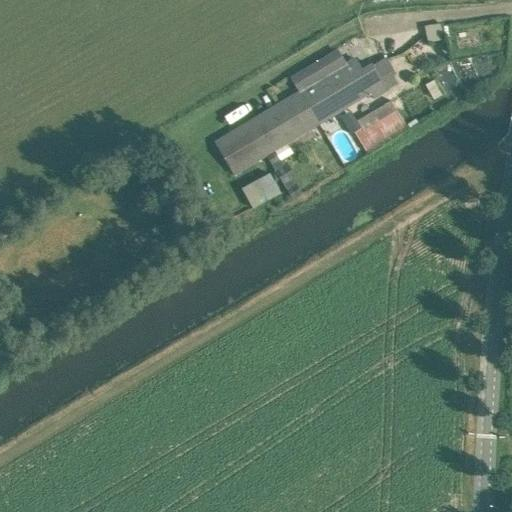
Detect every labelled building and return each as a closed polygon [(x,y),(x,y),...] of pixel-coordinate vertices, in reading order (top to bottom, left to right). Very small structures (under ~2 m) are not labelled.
[(339,50),(291,79),(300,93),(302,91),(311,107),(309,108),(319,124),(370,93),(374,100),(389,91),(388,90),(373,64),(362,70),(356,60),(348,65),(339,50)] [(386,57),(373,64),(388,90),(398,84),(393,76),(396,74),(386,57)] [(300,93),(216,143),(235,174),(319,124),(309,108),(311,107),(302,91),(300,93)] [(394,100),(358,121),(362,128),(355,132),(366,149),(406,125),(398,111),(400,110),(394,100)] [(347,124),(353,134),(355,132),(362,128),(358,121),(356,118),(347,124)] [(268,169),(279,191),(295,183),(285,161),(268,169)] [(239,185),(249,207),(278,194),(268,172),(239,185)]
